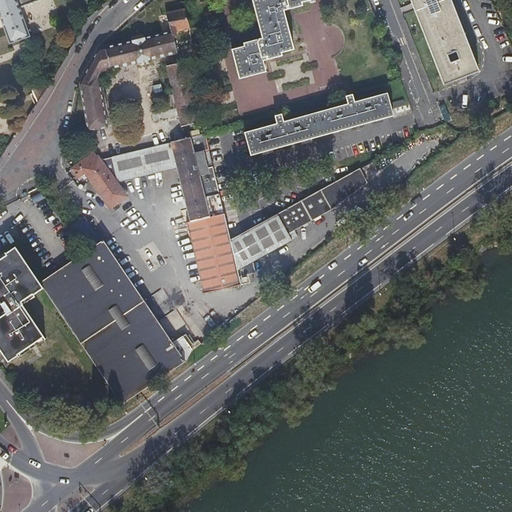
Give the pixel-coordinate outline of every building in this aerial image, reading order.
[(0,0),(0,16),(9,42),(29,34),(19,7),(36,0),(0,0)] [(254,0),(252,1),(262,39),(243,45),(244,47),(232,51),(239,79),(266,72),(263,62),(282,56),(281,53),(294,50),(283,11),(303,6),(302,3),(310,1),(311,4),(315,3),(313,0),(254,0)] [(411,0),(444,85),(479,72),(451,0),(411,0)] [(176,52),(173,42),(171,32),(187,28),(182,10),(180,10),(179,9),(160,15),(164,30),(103,46),(102,47),(79,85),(91,142),(109,138),(98,79),(102,72),(176,52)] [(0,36),(0,54),(8,52),(3,36),(0,36)] [(181,127),(191,124),(201,121),(185,61),(166,66),(181,127)] [(352,93),(349,94),(346,95),(348,105),(283,123),(280,113),(275,114),(277,124),(245,133),(251,155),(393,116),(387,94),(355,103),(352,93)] [(397,114),(407,109),(402,98),(391,103),(397,114)] [(126,197),(121,190),(116,182),(176,167),(190,221),(188,222),(205,292),(251,281),(248,272),(256,270),(253,259),(292,238),(289,231),(334,207),(368,184),(361,171),(360,169),(231,241),(203,133),(100,160),(95,152),(71,168),(77,177),(85,172),(110,208),(126,197)] [(79,231),(88,226),(84,217),(75,222),(79,231)] [(40,282),(43,288),(122,404),(185,362),(184,359),(193,352),(189,346),(192,344),(185,334),(172,342),(103,240),(40,282)] [(34,295),(43,288),(40,282),(16,247),(6,253),(5,253),(0,255),(0,304),(3,310),(0,311),(0,351),(8,363),(17,356),(18,358),(45,340),(23,305),(35,297),(34,295)]
